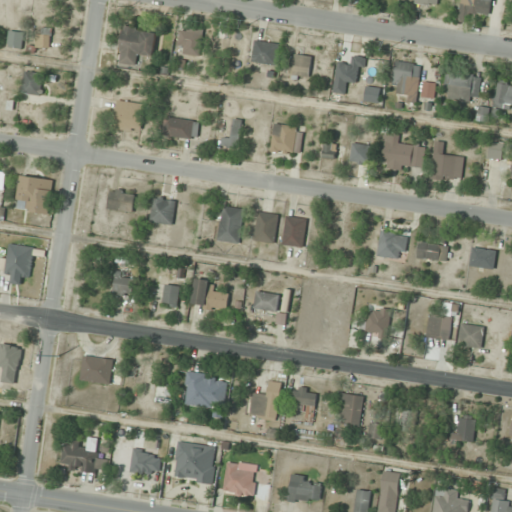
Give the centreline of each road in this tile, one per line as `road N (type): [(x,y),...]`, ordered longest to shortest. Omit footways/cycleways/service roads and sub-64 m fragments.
road 1 (residential): [(101,0),(25,511)]
road 2 (residential): [(511,217),(0,144)]
road 3 (residential): [(511,388),(0,315)]
road 4 (residential): [(511,51),(175,0)]
road 5 (tertiary): [(131,511),(0,490)]
